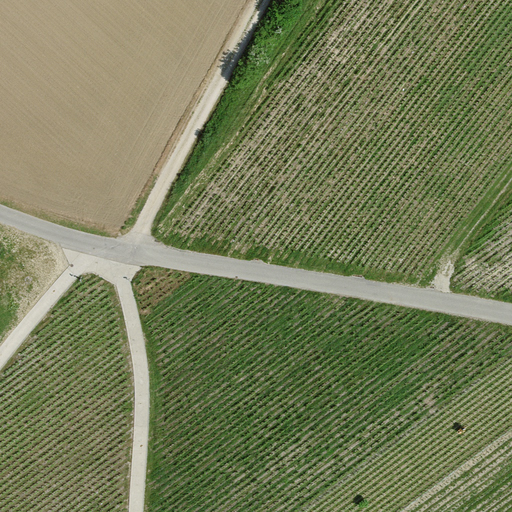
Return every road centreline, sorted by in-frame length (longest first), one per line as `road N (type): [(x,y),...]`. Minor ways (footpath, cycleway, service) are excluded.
road 1 (unclassified): [(0,213),(116,249),(511,314)]
road 2 (track): [(132,252),(264,0)]
road 3 (track): [(116,249),(143,386),(137,511)]
road 4 (track): [(0,360),(96,244)]
road 5 (track): [(433,300),(460,249),(511,185)]
